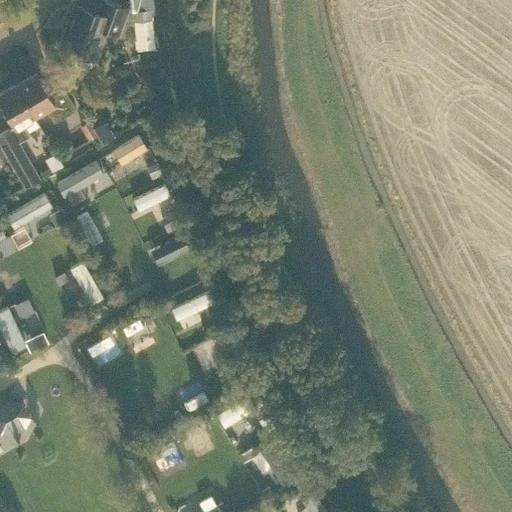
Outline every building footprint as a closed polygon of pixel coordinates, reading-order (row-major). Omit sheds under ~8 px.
[(59,44),(95,57),(106,27),(119,32),(127,8),(104,0),(101,0),(97,11),(74,3),(59,44)] [(129,0),(130,8),(141,7),(142,18),(151,17),(152,17),(152,14),(155,14),(153,0),(129,0)] [(142,18),(133,19),(136,47),(154,45),(151,17),(142,18)] [(54,121),(62,116),(76,108),(64,87),(50,95),(36,71),(16,83),(35,115),(46,108),(54,121)] [(0,92),(0,101),(22,139),(30,134),(23,122),(35,115),(16,83),(0,92)] [(89,119),(80,125),(88,138),(97,133),(93,127),(89,119)] [(123,156),(149,140),(140,124),(114,140),(123,156)] [(0,143),(24,185),(36,178),(11,135),(0,140),(0,143)] [(84,195),(94,190),(88,177),(99,171),(92,158),(57,176),(65,191),(78,183),(84,195)] [(141,181),(149,213),(167,208),(158,177),(141,181)] [(26,236),(70,212),(53,181),(9,205),(26,236)] [(89,203),(77,211),(93,238),(105,231),(89,203)] [(177,270),(190,264),(176,231),(163,236),(177,270)] [(91,295),(105,287),(84,251),(70,260),(91,295)] [(0,314),(14,346),(30,339),(10,297),(0,302),(0,314)] [(99,360),(123,347),(111,325),(87,338),(99,360)] [(211,362),(231,353),(220,331),(201,340),(211,362)] [(200,376),(183,384),(192,402),(209,393),(200,376)] [(257,381),(218,406),(226,419),(265,395),(257,381)] [(163,384),(141,397),(157,422),(178,409),(163,384)] [(25,391),(0,394),(0,425),(29,421),(25,391)] [(230,420),(242,440),(265,427),(254,407),(230,420)] [(189,423),(199,440),(217,430),(206,413),(189,423)] [(281,433),(253,445),(263,466),(273,462),(280,478),(298,470),(281,433)] [(309,478),(279,506),(284,511),(294,511),(301,506),(306,511),(307,511),(325,495),(309,478)] [(214,485),(178,503),(182,511),(224,511),(227,511),(214,485)] [(251,511),(275,511),(270,502),(251,511)]
